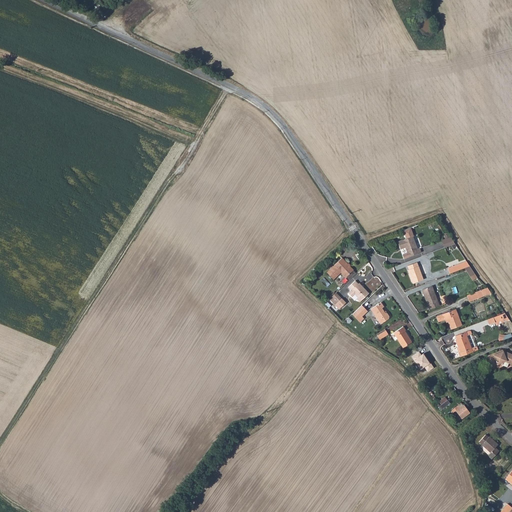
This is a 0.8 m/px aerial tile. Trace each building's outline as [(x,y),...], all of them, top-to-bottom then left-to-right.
[(410,226),(402,229),(405,236),(397,240),(399,247),(404,245),(406,250),(401,252),(403,257),(420,250),(419,246),(416,247),(411,234),(413,234),(410,226)] [(441,240),(443,246),(454,242),(451,237),(441,240)] [(353,267),(342,255),(335,261),(328,268),(334,275),(340,270),(345,275),(353,267)] [(447,266),(449,272),(464,266),(469,264),(466,260),(466,259),(447,266)] [(421,277),(415,260),(406,263),(407,267),(406,267),(411,281),(421,277)] [(469,264),(464,266),(474,280),(478,278),(469,264)] [(356,282),(353,279),(346,285),(349,289),(346,292),(350,295),(353,292),(356,296),(359,299),(367,292),(357,282),(356,282)] [(428,304),(429,307),(438,304),(431,284),(420,288),(427,304),(428,304)] [(481,289),(483,295),(491,293),(486,287),(481,289)] [(481,289),(466,294),(468,300),(483,295),(481,289)] [(341,299),(336,293),(332,297),(338,303),(341,299)] [(384,305),(381,300),(370,307),(380,322),(388,318),(389,315),(387,311),(385,311),(382,306),(384,305)] [(367,310),(361,303),(351,313),(359,321),(363,317),(361,315),(367,310)] [(446,317),(447,320),(450,327),(461,323),(455,306),(437,314),(436,316),(437,319),(439,320),(444,317),(446,317)] [(505,312),(487,319),(488,323),(494,321),(494,322),(509,317),(505,312)] [(405,328),(402,325),(393,331),(403,346),(411,340),(404,329),(405,328)] [(384,327),(375,332),(379,337),(387,332),(384,327)] [(457,351),(458,355),(472,350),(470,347),(465,334),(466,333),(465,329),(454,334),(455,337),(454,338),(459,350),(457,351)] [(511,352),(507,350),(504,351),(503,349),(497,351),(497,350),(488,353),(492,364),(505,360),(511,363),(511,352)] [(447,399),(438,407),(440,410),(450,402),(447,399)] [(471,410),(464,402),(463,403),(461,401),(457,404),(459,406),(456,408),(463,416),(471,410)] [(496,440),(487,431),(486,432),(483,429),(477,435),(488,447),(485,450),(488,453),(496,446),(493,443),(496,440)] [(499,511),(507,511),(511,506),(507,502),(499,511)]
